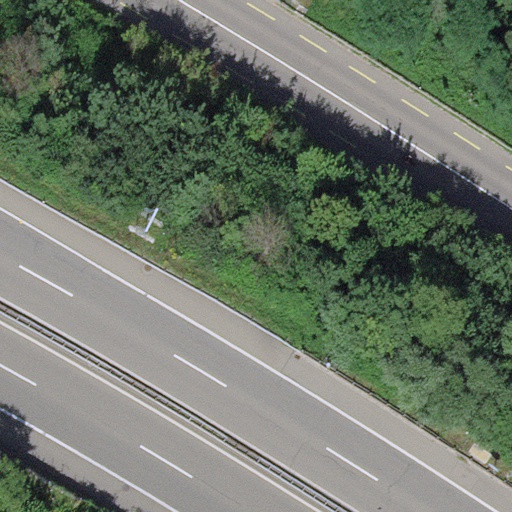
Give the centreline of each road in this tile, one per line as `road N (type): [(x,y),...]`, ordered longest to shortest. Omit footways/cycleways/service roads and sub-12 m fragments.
road 1 (motorway): [(429,511),(0,254)]
road 2 (primary): [(182,0),(511,207)]
road 3 (motorway): [(0,363),(248,511)]
